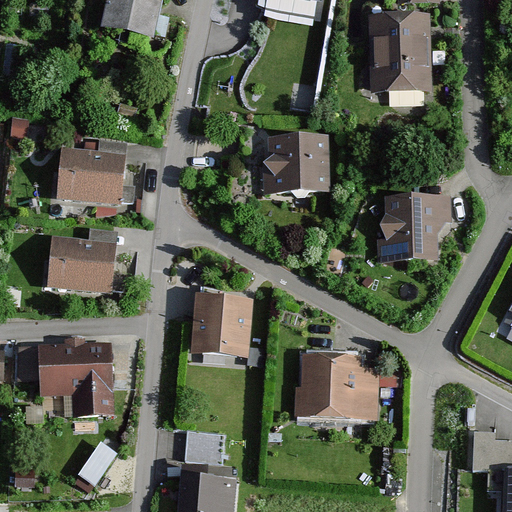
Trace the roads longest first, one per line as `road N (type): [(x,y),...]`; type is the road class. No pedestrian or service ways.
road 1 (residential): [(430,355),(165,219)]
road 2 (residential): [(165,219),(140,511)]
road 3 (residential): [(205,0),(165,219)]
road 4 (residential): [(510,202),(488,184),(475,158),(471,0)]
road 5 (residential): [(430,355),(510,202)]
road 6 (residential): [(418,511),(430,355)]
